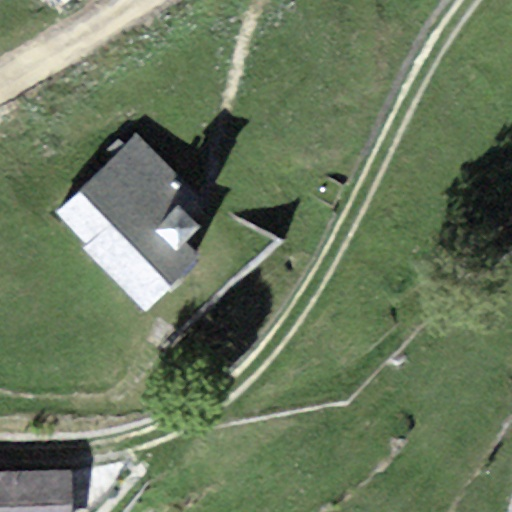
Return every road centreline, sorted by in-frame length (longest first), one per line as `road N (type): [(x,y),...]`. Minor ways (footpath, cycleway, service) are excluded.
road 1 (track): [(465,0),(421,57),(321,280),(249,381),(211,413),(149,431),(0,444)]
road 2 (unclassified): [(134,0),(0,86)]
